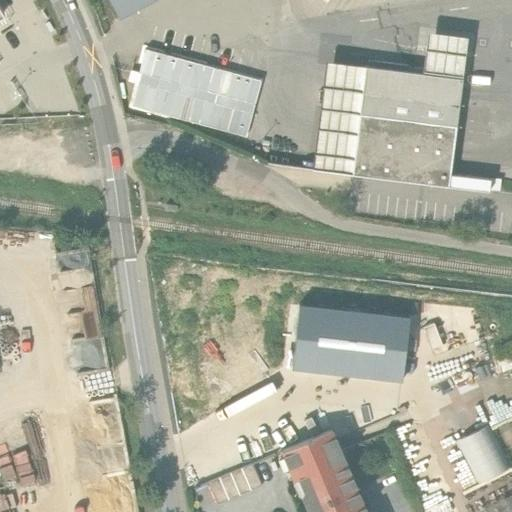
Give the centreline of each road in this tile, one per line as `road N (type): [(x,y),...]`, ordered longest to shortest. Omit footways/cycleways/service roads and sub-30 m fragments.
road 1 (tertiary): [(59,0),(104,125),(165,511)]
road 2 (unknown): [(42,367),(73,511)]
